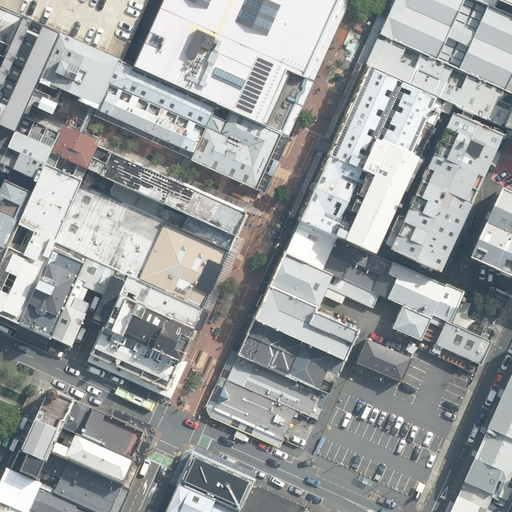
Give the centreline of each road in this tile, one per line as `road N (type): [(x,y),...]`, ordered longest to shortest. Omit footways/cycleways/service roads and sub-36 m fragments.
road 1 (secondary): [(177,421),(369,511)]
road 2 (residential): [(511,330),(431,511)]
road 3 (secondary): [(0,342),(177,421)]
